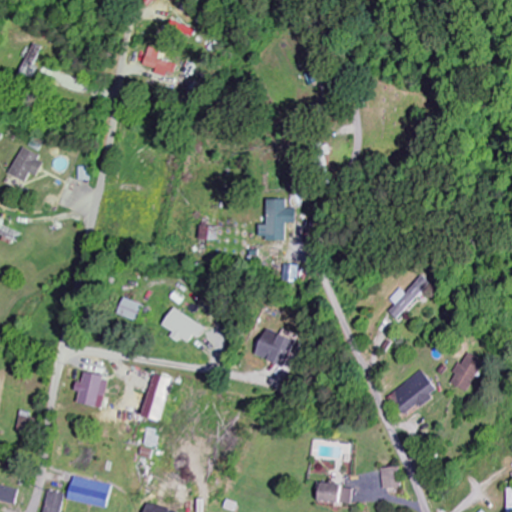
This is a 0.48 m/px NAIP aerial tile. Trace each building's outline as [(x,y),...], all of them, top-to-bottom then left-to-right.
[(33,70),(42,49),(32,45),(21,73),(33,78),(36,71),(33,70)] [(159,62),(160,50),(148,49),(146,67),(158,69),(157,76),(169,77),(169,73),(178,75),(179,64),(159,62)] [(30,184),(34,175),(43,178),(48,165),(40,162),(43,156),(24,148),(13,177),(30,184)] [(81,181),(91,181),(91,167),(80,168),(81,181)] [(291,240),(290,225),(300,225),(300,210),(291,210),(291,200),(271,200),(271,225),(264,225),(264,241),(291,240)] [(214,224),(204,223),(203,241),(213,241),(214,224)] [(289,282),(304,282),(304,266),(289,265),(289,282)] [(393,300),(399,306),(392,313),(401,321),(432,287),(422,279),(409,294),(403,288),(393,300)] [(142,323),(148,307),(130,299),(123,315),(142,323)] [(195,345),(207,328),(179,309),(166,328),(184,340),(185,338),(195,345)] [(259,355),(288,369),(300,345),(270,331),(259,355)] [(454,384),(471,393),(483,371),(462,360),(455,373),(458,375),(454,384)] [(436,394),(441,392),(429,372),(393,393),(407,417),(439,398),(436,394)] [(84,404),(107,409),(113,379),(90,374),(88,383),(83,382),(81,392),(86,393),(84,404)] [(147,418),(166,421),(174,379),(155,375),(147,418)] [(160,431),(148,429),(145,446),(158,448),(160,431)] [(143,458),(154,460),(156,451),(144,449),(143,458)] [(406,488),(402,467),(384,471),(388,491),(406,488)] [(111,509),(116,486),(77,477),(72,500),(111,509)] [(356,504),(357,486),(328,485),(327,503),(356,504)] [(19,506),(22,491),(0,486),(0,504),(0,502),(19,506)] [(46,511),(64,511),(66,494),(49,492),(46,511)]
